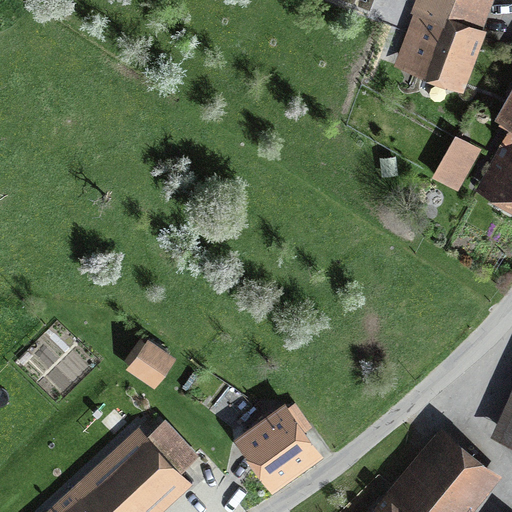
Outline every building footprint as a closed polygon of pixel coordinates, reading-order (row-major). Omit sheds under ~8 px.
[(487,0),(420,0),(400,55),(458,77),(487,0)] [(511,90),(497,117),(511,126),(511,160),(511,163),(507,161),(493,187),(511,197),(511,90)] [(475,147),(456,137),(435,174),(454,185),(475,147)] [(382,159),(383,172),(396,171),(395,159),(382,159)] [(164,358),(145,345),(135,360),(154,372),(164,358)] [(310,451),(282,412),(274,418),(268,411),(253,421),(258,429),(247,437),(275,476),(310,451)] [(194,454),(164,422),(142,442),(140,440),(61,511),(55,511),(54,511),(53,511),(141,511),(177,479),(173,474),(194,454)] [(453,511),(488,470),(449,437),(387,511),(453,511)]
